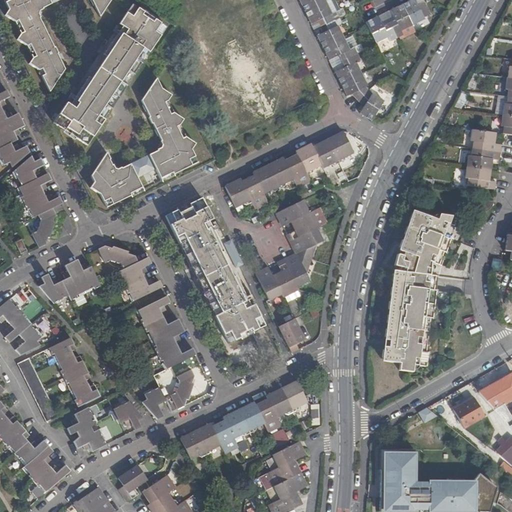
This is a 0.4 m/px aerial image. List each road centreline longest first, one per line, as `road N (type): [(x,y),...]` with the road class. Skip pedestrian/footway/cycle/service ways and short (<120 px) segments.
road 1 (tertiary): [(344,352),(367,224),(400,150)]
road 2 (residential): [(0,53),(92,237)]
road 3 (residential): [(140,215),(229,400)]
road 4 (residential): [(345,421),(377,420),(502,350)]
road 5 (tertiary): [(400,150),(483,0)]
road 6 (residential): [(502,350),(479,278),(483,251),(511,198)]
road 7 (residential): [(0,348),(40,428),(87,474)]
road 8 (residential): [(93,469),(229,400)]
road 9 (residential): [(339,116),(209,180)]
road 10 (residential): [(284,0),(339,116)]
road 11 (residential): [(229,400),(344,352)]
